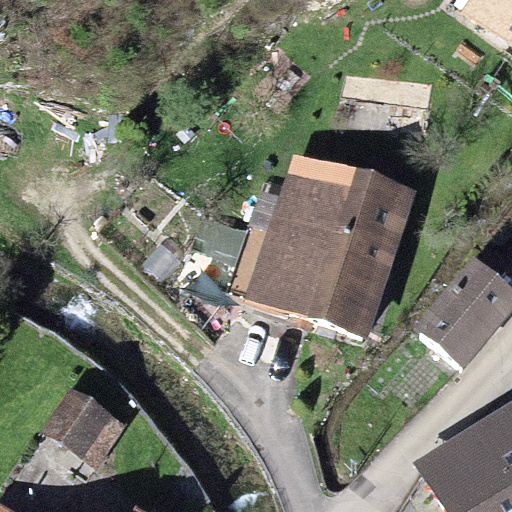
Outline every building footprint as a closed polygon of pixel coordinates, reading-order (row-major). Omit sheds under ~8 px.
[(511,0),(449,0),(437,18),(511,72),(511,0)] [(266,230),(241,305),(375,350),(424,205),(303,164),(279,235),(266,230)] [(509,266),(487,246),(415,328),(462,369),(511,312),(511,288),(499,277),(509,266)] [(76,404),(55,434),(88,456),(108,426),(76,404)] [(511,511),(511,405),(424,462),(455,511),(511,511)]
